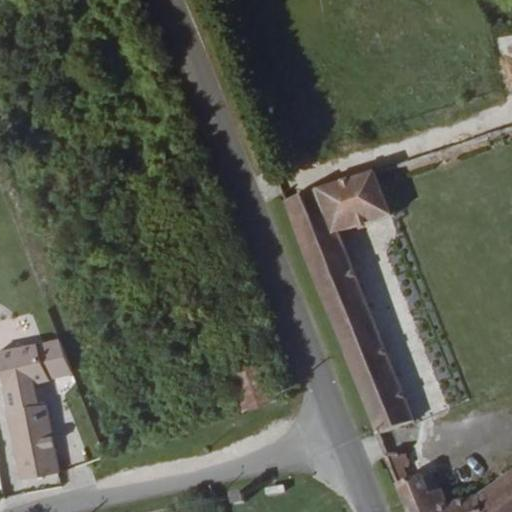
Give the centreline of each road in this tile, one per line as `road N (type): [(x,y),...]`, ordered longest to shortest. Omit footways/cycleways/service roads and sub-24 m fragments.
road 1 (tertiary): [(170,0),(347,446)]
road 2 (residential): [(41,511),(347,446)]
road 3 (unknown): [(99,497),(47,377)]
